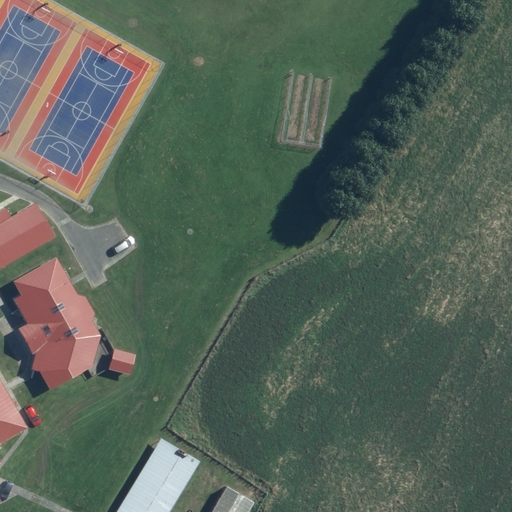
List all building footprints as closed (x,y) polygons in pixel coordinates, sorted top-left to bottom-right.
[(0,267),(55,237),(36,203),(0,223),(0,267)] [(78,296),(56,256),(10,281),(17,294),(10,297),(24,322),(15,327),(49,391),(91,368),(101,336),(93,322),(95,313),(85,296),(78,296)] [(114,349),(109,369),(131,374),(136,355),(114,349)] [(0,503),(2,503),(0,499),(0,441),(25,427),(0,382),(0,503)] [(171,511),(202,462),(163,438),(116,511),(171,511)] [(249,511),(255,504),(227,487),(211,511),(249,511)]
